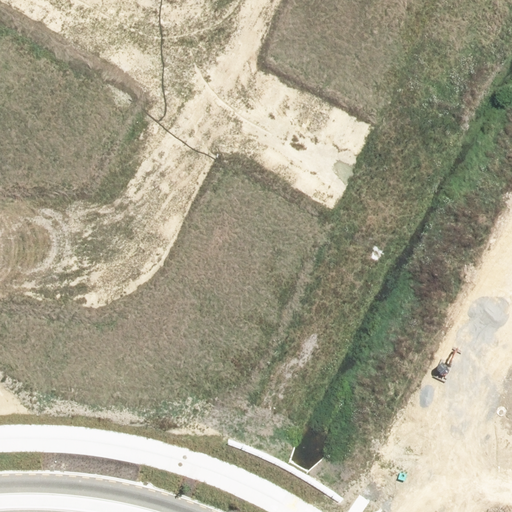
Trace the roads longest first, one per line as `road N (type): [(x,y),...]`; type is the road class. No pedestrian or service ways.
road 1 (residential): [(0,228),(110,224),(203,51),(195,21)]
road 2 (residential): [(0,483),(127,492),(194,511)]
road 3 (residential): [(404,511),(478,379)]
road 4 (residential): [(82,0),(159,38),(195,21)]
